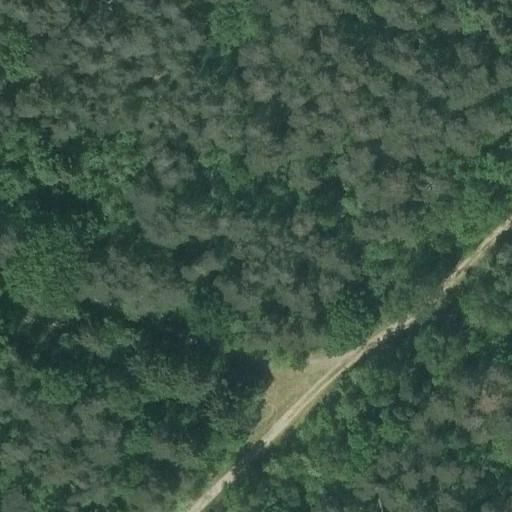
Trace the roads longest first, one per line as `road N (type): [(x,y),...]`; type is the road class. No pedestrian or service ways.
road 1 (track): [(345,405),(0,270)]
road 2 (track): [(345,405),(230,511)]
road 3 (track): [(443,311),(345,405)]
